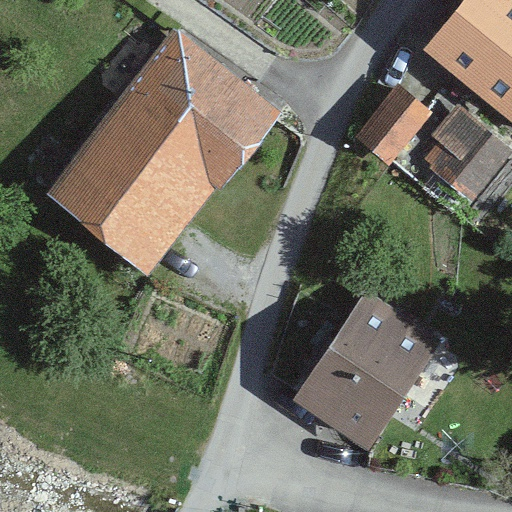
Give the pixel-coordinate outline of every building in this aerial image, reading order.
[(511,0),(464,0),(424,48),(511,122),(511,0)] [(278,116),(169,32),(41,196),(148,278),(217,190),(219,192),(278,116)] [(423,110),(392,87),(350,142),(381,165),(423,110)] [(505,156),(448,113),(428,140),(435,145),(420,164),(470,203),(505,156)] [(439,342),(367,294),(294,402),(366,450),(439,342)]
